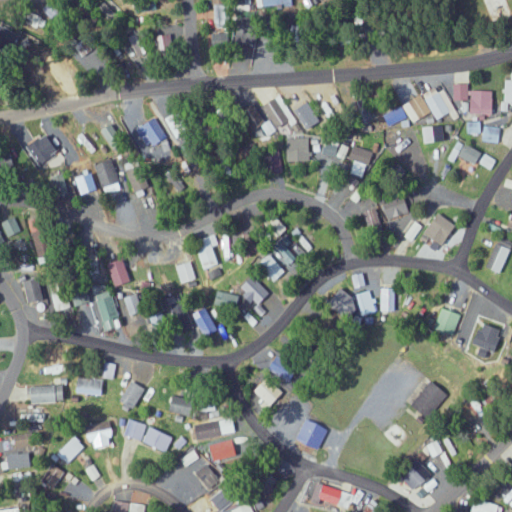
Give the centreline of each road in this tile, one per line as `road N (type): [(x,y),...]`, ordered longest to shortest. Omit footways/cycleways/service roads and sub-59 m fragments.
road 1 (residential): [(511,49),(336,77),(194,82),(0,116)]
road 2 (residential): [(465,247),(444,265),(336,274),(269,346),(241,354),(178,359),(22,336)]
road 3 (residential): [(354,267),(347,218),(308,195),(235,199),(189,225),(142,236),(0,201)]
road 4 (residential): [(408,511),(279,444),(245,405),(225,357)]
road 5 (residential): [(0,402),(22,336),(17,309),(0,285)]
